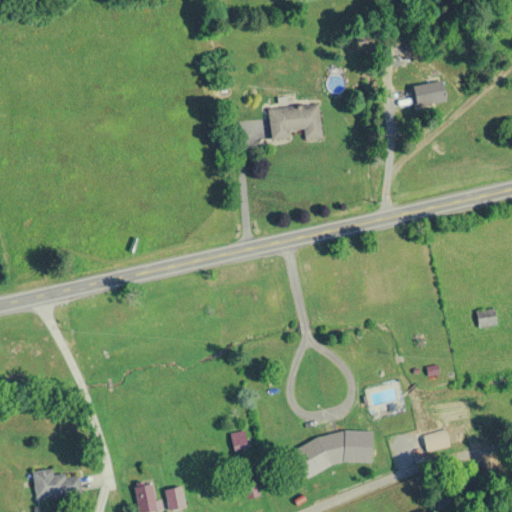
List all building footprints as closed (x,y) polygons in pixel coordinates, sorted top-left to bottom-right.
[(446,101),(441,81),(411,87),(415,107),(446,101)] [(270,141),(289,139),(288,131),(303,130),(304,140),(321,138),(318,105),(267,109),(270,141)] [(476,310),(477,327),(497,325),(495,308),(476,310)] [(372,431),(343,431),(335,434),(326,434),(293,449),(305,476),(308,476),(339,462),(371,463),(372,431)] [(31,471),(34,497),(81,493),(79,472),(53,474),(53,469),(31,471)] [(135,511),(156,511),(157,484),(136,484),(135,511)] [(163,490),(168,511),(186,507),(181,486),(163,490)]
